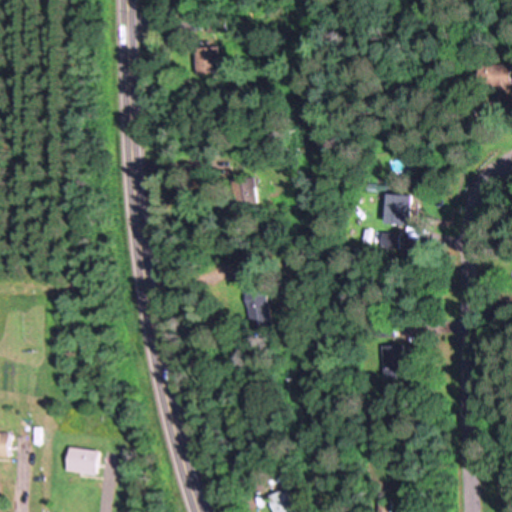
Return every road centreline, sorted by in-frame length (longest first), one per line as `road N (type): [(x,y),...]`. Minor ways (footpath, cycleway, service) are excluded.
road 1 (secondary): [(204,511),(153,310),(129,0)]
road 2 (residential): [(477,511),(475,213),(489,174),(511,159)]
